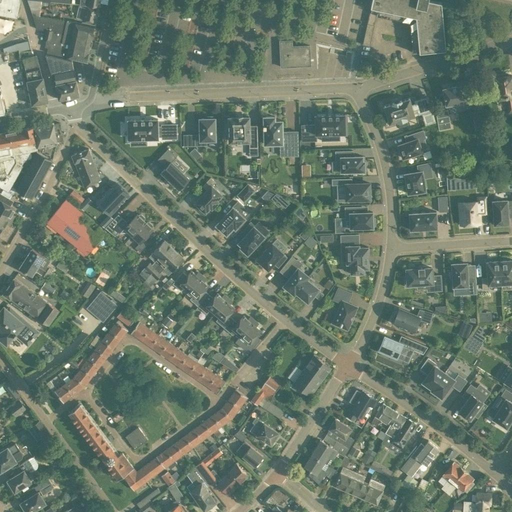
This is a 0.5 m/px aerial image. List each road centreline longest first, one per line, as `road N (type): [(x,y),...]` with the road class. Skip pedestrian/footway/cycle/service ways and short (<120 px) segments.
road 1 (residential): [(285,320),(74,124),(75,108)]
road 2 (residential): [(89,105),(356,90)]
road 3 (residential): [(219,402),(138,459),(82,394)]
road 4 (residential): [(497,473),(348,364)]
road 5 (residential): [(82,394),(132,340),(219,402)]
road 6 (residential): [(356,90),(511,39)]
road 7 (residential): [(356,90),(387,177),(391,247)]
road 8 (residential): [(280,472),(348,364)]
road 9 (residential): [(391,247),(348,364)]
road 10 (residential): [(511,241),(391,247)]
